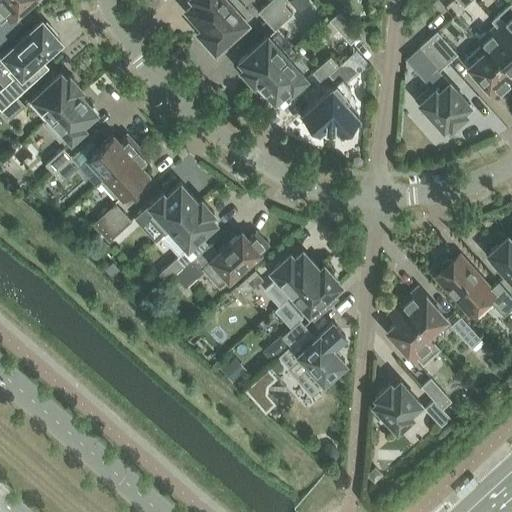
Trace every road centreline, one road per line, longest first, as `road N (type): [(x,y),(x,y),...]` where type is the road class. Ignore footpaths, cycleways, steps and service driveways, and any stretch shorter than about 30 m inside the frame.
road 1 (residential): [(372,194),(306,186),(205,124),(140,60),(107,0)]
road 2 (secondary): [(153,511),(0,375)]
road 3 (residential): [(372,194),(394,0)]
road 4 (residential): [(511,162),(411,197),(372,194)]
